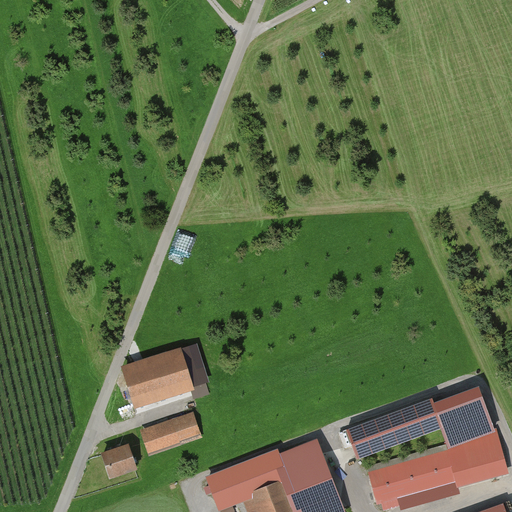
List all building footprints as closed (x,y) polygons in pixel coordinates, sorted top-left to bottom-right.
[(191,382),(183,357),(126,374),(134,400),(191,382)] [(204,381),(191,385),(196,399),(209,394),(204,381)] [(448,452),(368,474),(378,507),(382,506),(383,511),(387,511),(400,508),(401,511),(406,511),(461,497),(459,491),(509,477),(497,430),(494,431),(479,392),(435,408),(433,404),(346,435),(357,465),(441,434),(448,452)] [(197,439),(188,416),(143,432),(152,455),(197,439)] [(278,453),(206,481),(217,511),(228,511),(244,506),(246,511),(344,511),(318,443),(280,458),(278,453)] [(135,468),(128,447),(104,455),(111,476),(135,468)]
